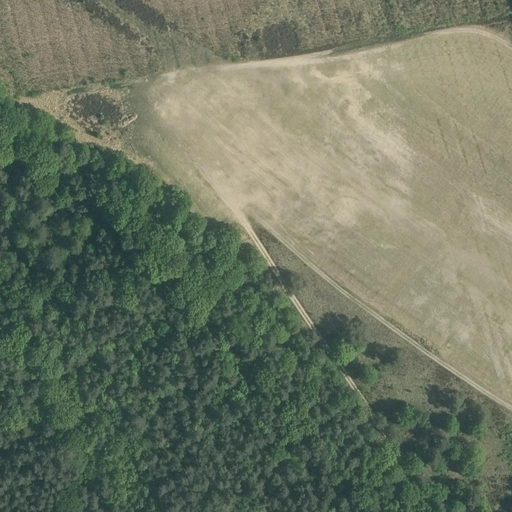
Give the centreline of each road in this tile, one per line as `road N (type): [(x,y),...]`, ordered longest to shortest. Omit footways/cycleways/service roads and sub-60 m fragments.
road 1 (track): [(437,511),(245,220),(173,137)]
road 2 (track): [(0,326),(49,346),(65,365),(94,511)]
